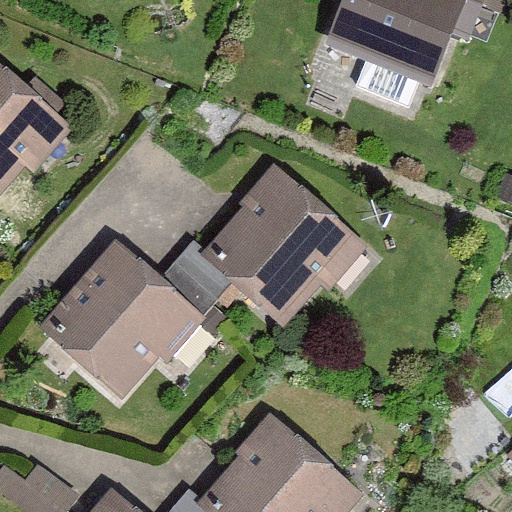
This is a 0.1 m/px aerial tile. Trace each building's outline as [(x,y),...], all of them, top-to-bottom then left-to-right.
[(473,0),(344,0),(325,46),(434,92),(473,0)] [(0,197),(26,168),(33,175),(71,133),(0,68),(0,197)] [(244,208),(202,255),(234,284),(285,329),(323,285),(331,292),(368,249),(274,166),(239,205),(244,208)] [(158,281),(116,243),(39,330),(122,403),(160,361),(167,367),(206,323),(202,320),(158,281)] [(202,255),(190,245),(158,281),(202,320),(234,284),(202,255)] [(240,460),(201,503),(210,511),(351,511),(363,499),(270,414),(234,454),(240,460)] [(27,457),(6,491),(39,511),(67,511),(81,490),(27,457)] [(210,511),(201,503),(189,492),(170,511),(210,511)] [(130,511),(110,494),(93,511),(130,511)]
